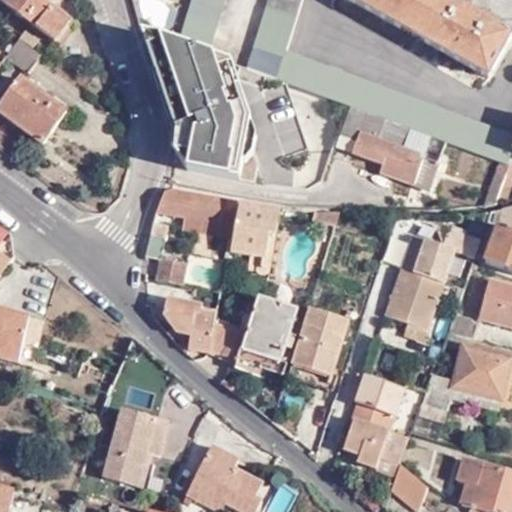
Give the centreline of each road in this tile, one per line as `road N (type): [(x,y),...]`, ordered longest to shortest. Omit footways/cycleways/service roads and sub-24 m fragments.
road 1 (residential): [(98,282),(344,511)]
road 2 (residential): [(98,282),(155,153),(116,0)]
road 3 (unknown): [(307,477),(399,226)]
road 4 (residential): [(0,196),(98,282)]
